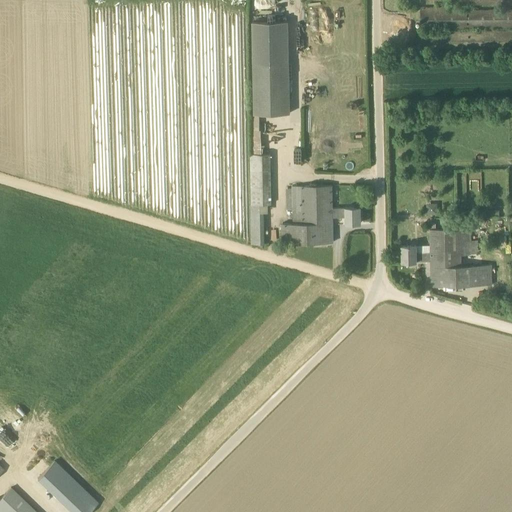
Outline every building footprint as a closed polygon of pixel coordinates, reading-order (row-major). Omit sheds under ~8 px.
[(511,9),(449,10),(449,7),(420,8),(420,27),(511,26),(511,9)] [(289,62),(288,21),(252,21),(253,62),(254,113),(290,113),(289,62)] [(511,29),(421,32),(420,47),(421,47),(421,49),(511,48),(511,29)] [(270,154),(251,154),(250,154),(252,232),(252,244),(264,243),(264,231),(264,212),(268,211),(268,204),(271,203),(270,154)] [(332,185),(292,186),(293,223),(282,223),(283,243),(333,242),(332,218),(346,217),(346,223),(361,223),(361,206),(332,207),(332,185)] [(438,213),(437,202),(426,202),(426,213),(438,213)] [(461,255),(469,255),(469,252),(468,229),(468,228),(461,228),(461,227),(430,228),(431,252),(417,252),(417,245),(402,245),(402,261),(431,261),(431,286),(492,284),(491,265),(462,265),(461,255)] [(34,477),(71,511),(86,511),(97,500),(52,458),(34,477)] [(37,511),(12,487),(0,498),(0,511),(37,511)]
